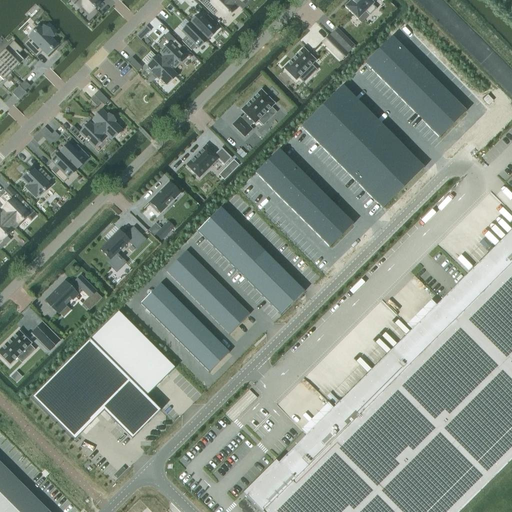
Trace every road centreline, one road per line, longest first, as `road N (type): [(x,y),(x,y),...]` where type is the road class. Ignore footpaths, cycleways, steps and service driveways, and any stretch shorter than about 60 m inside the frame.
road 1 (unclassified): [(147,471),(511,109)]
road 2 (unclassified): [(0,300),(300,0)]
road 3 (residential): [(0,155),(156,0)]
